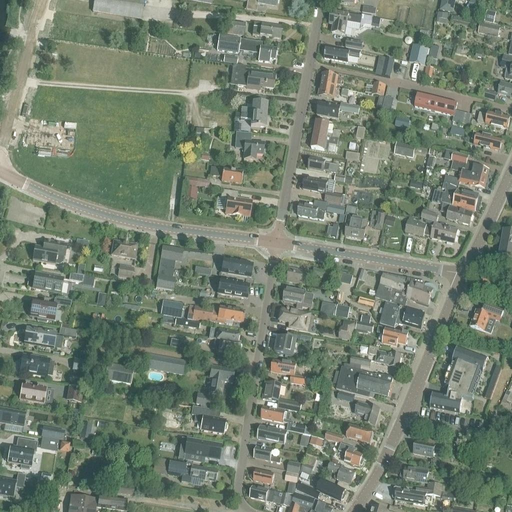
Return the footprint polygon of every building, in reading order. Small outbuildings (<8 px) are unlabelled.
[(141,20),(142,17),(144,0),(95,0),(93,13),(141,20)] [(276,8),(277,0),(229,0),(247,3),(246,11),(257,13),(258,5),(276,8)] [(442,0),(440,11),(453,14),(455,0),(442,0)] [(469,4),(467,14),(479,17),(481,7),(469,4)] [(375,16),(377,10),(364,8),(363,14),(375,16)] [(498,26),(500,14),(487,11),(484,23),(498,26)] [(330,25),(330,26),(334,26),(333,30),(332,34),(345,36),(345,33),(346,29),(360,31),(365,28),(372,30),(373,27),(374,19),(362,17),(362,18),(332,13),(330,25)] [(439,14),(437,24),(442,25),(443,20),(448,21),(449,16),(439,14)] [(374,19),(373,27),(380,28),(382,20),(374,19)] [(243,37),(245,25),(225,22),(224,34),(243,37)] [(280,40),(282,28),(254,24),(252,37),(280,40)] [(498,39),(500,28),(481,24),(478,35),(498,39)] [(219,37),(217,51),(238,54),(238,52),(259,55),(258,62),(268,64),(269,60),(275,61),(277,50),(261,48),(262,43),(219,37)] [(362,52),(363,44),(347,41),(346,49),(362,52)] [(437,61),(440,48),(432,47),(429,60),(437,61)] [(342,52),(327,49),(325,60),(347,64),(348,57),(359,59),(360,54),(342,51),(342,52)] [(425,66),(428,53),(413,49),(410,63),(425,66)] [(511,58),(504,56),(501,69),(507,70),(505,80),(511,81),(511,58)] [(376,70),(375,75),(389,78),(393,61),(385,59),(383,71),(376,70)] [(233,66),(232,72),(239,72),(237,87),(246,88),(246,90),(259,91),(260,89),(273,90),(275,77),(245,73),(245,67),(233,66)] [(320,86),(336,89),(337,85),(340,86),(341,81),(338,81),(338,78),(322,75),(320,86)] [(511,98),(511,87),(501,84),(499,90),(500,91),(498,95),(510,98),(509,98),(511,98)] [(384,98),(386,87),(375,85),(373,96),(384,98)] [(335,92),(336,89),(320,86),(318,97),(334,100),(335,97),(338,97),(339,93),(335,92)] [(461,124),(463,114),(456,112),(458,104),(388,87),(383,111),(413,118),(415,108),(454,117),(453,122),(461,124)] [(496,102),(498,95),(486,92),(484,99),(496,102)] [(242,109),(241,114),(266,117),(267,104),(265,104),(266,98),(253,97),(253,103),(252,110),(242,109)] [(360,109),(360,108),(341,104),(340,109),(320,105),(317,117),(333,120),(333,116),(339,117),(339,114),(342,114),(342,113),(359,116),(360,109)] [(265,129),(266,117),(241,114),(241,120),(251,121),(251,128),(265,129)] [(463,114),(461,124),(469,126),(471,116),(463,114)] [(478,124),(486,126),(507,131),(510,119),(488,114),(488,116),(480,114),(478,124)] [(316,122),(314,136),(339,141),(340,133),(334,131),(334,135),(328,134),(329,125),(316,122)] [(464,138),(465,130),(453,127),(451,135),(464,138)] [(363,141),(366,130),(358,129),(356,140),(363,141)] [(263,156),(264,144),(250,143),(251,135),(239,134),(236,134),(235,150),(244,151),(243,161),(257,162),(257,156),(263,156)] [(500,153),(502,141),(474,135),(472,142),(482,144),(481,146),(484,146),(483,149),(500,153)] [(314,136),(311,150),(336,154),(339,141),(314,136)] [(395,155),(414,159),(416,148),(397,144),(395,155)] [(359,163),(360,156),(347,154),(346,161),(359,163)] [(446,154),(445,160),(452,162),(453,162),(451,170),(460,173),(477,177),(487,180),(489,170),(469,166),(467,165),(468,158),(454,155),(446,154)] [(309,161),(308,166),(309,166),(308,171),(323,173),(324,172),(337,174),(339,166),(325,164),(325,162),(311,159),(310,161),(309,161)] [(241,185),(243,173),(211,169),(210,177),(222,179),(221,182),(241,185)] [(445,177),(444,184),(459,188),(460,183),(464,184),(485,189),(487,180),(477,177),(460,173),(459,180),(445,177)] [(351,186),(352,179),(336,176),(334,183),(345,184),(351,186)] [(208,189),(209,182),(186,178),(185,186),(208,189)] [(343,197),(326,193),(328,185),(321,183),(305,179),(303,191),(319,194),(319,193),(326,194),(325,203),(341,206),(344,207),(346,198),(343,197)] [(459,189),(458,189),(444,185),(442,190),(446,191),(445,194),(435,192),(432,204),(442,207),(443,205),(475,213),(479,198),(458,192),(459,189)] [(187,189),(185,200),(196,201),(198,190),(187,189)] [(249,218),(252,203),(237,200),(238,193),(222,191),(221,199),(228,200),(227,203),(226,203),(224,211),(226,211),(226,215),(249,218)] [(300,206),(298,217),(316,220),(324,222),(325,217),(326,213),(344,217),(345,209),(329,205),(328,210),(326,211),(300,206)] [(451,207),(445,206),(444,206),(441,214),(449,216),(447,221),(470,227),(473,215),(451,209),(451,207)] [(437,224),(439,217),(423,212),(421,220),(437,224)] [(377,213),(374,230),(382,231),(386,215),(377,213)] [(363,241),(366,229),(367,221),(349,218),(348,225),(346,237),(363,241)] [(433,230),(426,228),(426,227),(408,222),(405,233),(424,238),(424,236),(431,238),(431,240),(455,245),(458,231),(434,225),(433,230)] [(511,246),(511,233),(503,232),(501,245),(511,246)] [(43,249),(38,248),(35,248),(33,262),(55,266),(55,265),(59,266),(63,264),(64,258),(65,258),(67,246),(54,243),(45,242),(43,249)] [(135,261),(137,248),(137,247),(114,242),(111,257),(135,261)] [(511,246),(501,245),(499,258),(511,260),(511,246)] [(163,247),(159,268),(174,271),(175,263),(180,264),(183,250),(163,247)] [(251,279),(253,266),(223,261),(221,274),(251,279)] [(132,280),(134,269),(120,267),(118,277),(132,280)] [(159,268),(156,289),(173,292),(175,279),(172,278),(174,271),(159,268)] [(305,287),(307,273),(290,270),(287,283),(305,287)] [(314,270),(312,277),(326,280),(327,272),(314,270)] [(362,272),(359,280),(365,282),(368,273),(362,272)] [(494,293),(499,277),(482,272),(477,290),(485,293),(486,290),(494,293)] [(338,274),(337,280),(351,284),(353,277),(338,274)] [(60,295),(63,280),(36,275),(33,290),(35,290),(35,291),(39,292),(40,291),(60,295)] [(70,275),(69,282),(83,284),(84,277),(70,275)] [(384,275),(375,300),(393,305),(404,309),(407,300),(428,308),(431,299),(433,298),(434,295),(435,293),(434,291),(432,289),(430,288),(428,287),(425,288),(424,288),(424,283),(384,275)] [(247,300),(249,287),(220,281),(217,295),(247,300)] [(311,313),(313,302),(305,300),(306,294),(286,290),(284,303),(297,306),(296,311),(302,312),(302,309),(310,310),(309,313),(311,313)] [(71,302),(57,300),(56,306),(70,309),(71,302)] [(32,306),(29,314),(33,315),(32,318),(38,319),(38,322),(46,324),(54,325),(56,311),(55,311),(56,306),(33,302),(32,306)] [(182,307),(183,307),(183,305),(163,302),(160,317),(181,320),(182,307)] [(336,306),(329,305),(323,304),(320,315),(333,318),(336,306)] [(401,309),(393,306),(386,304),(380,326),(394,330),(396,325),(420,332),(425,315),(408,310),(408,311),(401,309)] [(338,306),(336,316),(348,319),(351,309),(338,306)] [(500,323),(504,312),(487,306),(484,314),(476,311),(470,328),(484,333),(489,320),(500,323)] [(189,309),(187,321),(192,322),(211,325),(211,322),(225,325),(226,321),(243,324),(243,322),(245,322),(246,321),(247,317),(246,316),(244,316),(245,313),(225,310),(219,309),(218,314),(213,313),(213,311),(194,308),(194,310),(189,309)] [(290,328),(302,331),(304,324),(302,323),(304,315),(282,310),(280,323),(290,325),(290,328)] [(199,330),(200,324),(163,318),(162,324),(199,330)] [(373,334),(374,326),(358,323),(356,331),(373,334)] [(339,340),(352,343),(355,328),(344,326),(344,330),(341,330),(339,340)] [(75,339),(76,332),(68,331),(61,329),(59,329),(58,336),(75,339)] [(61,351),(63,339),(56,338),(56,335),(27,330),(24,345),(54,350),(54,349),(61,351)] [(385,335),(383,345),(397,348),(397,344),(406,346),(406,344),(407,344),(408,341),(407,340),(408,335),(386,330),(385,335)] [(216,342),(237,345),(239,335),(212,331),(212,336),(217,337),(216,342)] [(278,339),(275,353),(293,357),(297,340),(300,341),(300,337),(290,335),(290,339),(289,339),(288,341),(278,339)] [(240,346),(237,345),(216,342),(216,343),(219,343),(218,348),(213,347),(212,352),(218,353),(238,356),(240,346)] [(198,354),(199,348),(181,344),(180,350),(198,354)] [(399,369),(401,356),(397,355),(378,352),(379,349),(370,348),(368,355),(377,357),(375,364),(389,367),(399,369)] [(433,394),(430,409),(460,415),(463,400),(473,402),(474,398),(469,396),(478,372),(483,374),(488,360),(458,349),(453,363),(454,363),(445,389),(449,391),(448,397),(433,394)] [(184,377),(185,370),(186,363),(149,356),(146,370),(184,377)] [(49,362),(23,357),(22,362),(21,361),(20,363),(19,365),(19,367),(20,369),(21,370),(20,373),(46,377),(52,378),(55,363),(49,362)] [(361,367),(370,368),(372,362),(352,358),(349,370),(360,373),(361,367)] [(85,373),(87,364),(74,362),(73,370),(74,370),(72,379),(83,381),(84,373),(85,373)] [(271,365),(270,371),(272,372),(271,374),(291,377),(291,380),(290,384),(306,387),(306,386),(307,383),(307,379),(295,377),(296,371),(297,366),(273,362),(273,366),(271,365)] [(130,386),(133,370),(109,365),(107,376),(106,381),(130,386)] [(232,384),(234,371),(211,368),(209,381),(210,381),(208,394),(209,394),(208,396),(197,395),(195,406),(200,407),(200,408),(210,410),(210,408),(212,409),(214,397),(212,397),(212,395),(222,396),(225,383),(232,384)] [(383,376),(383,377),(377,375),(376,376),(360,373),(342,369),(337,391),(369,399),(370,398),(367,398),(368,393),(388,399),(394,378),(383,376)] [(300,414),(302,407),(280,402),(282,387),(266,384),(263,401),(278,403),(277,409),(300,414)] [(44,405),(46,389),(23,385),(20,399),(28,400),(27,402),(44,405)] [(80,405),(83,390),(66,388),(64,402),(80,405)] [(355,397),(339,393),(337,400),(353,404),(355,397)] [(511,399),(505,396),(502,404),(506,405),(507,402),(511,404),(511,399)] [(375,426),(379,410),(358,404),(354,416),(364,419),(363,423),(375,426)] [(192,409),(191,417),(195,417),(194,423),(201,424),(200,431),(223,435),(224,432),(226,431),(226,427),(225,425),(226,422),(218,420),(219,413),(212,412),(192,409)] [(261,412),(260,416),(261,418),(262,418),(262,420),(288,425),(287,433),(305,436),(305,435),(311,436),(312,430),(306,429),(306,428),(293,426),(293,423),(284,421),(284,419),(285,413),(279,412),(264,409),(264,411),(263,411),(261,412)] [(0,425),(23,429),(26,415),(0,410),(0,425)] [(82,424),(80,439),(89,440),(91,425),(82,424)] [(370,445),(370,444),(372,443),(373,439),(372,438),(373,432),(349,426),(346,438),(370,445)] [(285,446),(286,440),(287,434),(260,428),(258,441),(285,446)] [(63,442),(65,433),(43,429),(41,438),(42,439),(59,442),(63,442)] [(341,445),(342,445),(344,439),(327,434),(325,441),(333,443),(341,445)] [(303,436),(301,447),(309,449),(311,438),(303,436)] [(313,437),(311,444),(323,447),(325,441),(313,437)] [(42,439),(40,451),(57,454),(59,442),(42,439)] [(443,453),(445,442),(429,439),(425,444),(415,442),(413,456),(433,460),(435,451),(443,453)] [(218,462),(221,446),(181,440),(178,460),(183,461),(183,462),(204,465),(205,460),(218,462)] [(38,444),(19,441),(17,450),(11,449),(10,454),(8,454),(6,462),(9,462),(8,464),(22,466),(21,470),(29,471),(30,468),(32,468),(34,454),(36,454),(38,444)] [(61,443),(60,451),(68,452),(70,445),(61,443)] [(357,449),(342,445),(333,443),(330,451),(338,454),(339,452),(347,455),(345,463),(359,468),(360,466),(363,466),(364,461),(362,461),(364,455),(356,452),(357,449)] [(280,465),(281,459),(272,458),(273,452),(257,449),(255,460),(277,464),(280,465)] [(306,455),(300,473),(311,477),(317,459),(306,455)] [(186,464),(170,462),(167,476),(184,479),(183,484),(191,485),(191,479),(215,483),(217,472),(192,468),(193,465),(186,464)] [(299,476),(301,465),(289,463),(287,473),(299,476)] [(351,487),(356,474),(331,464),(327,473),(338,478),(337,481),(351,487)] [(400,477),(403,481),(428,485),(429,473),(405,469),(405,471),(403,471),(401,473),(400,477)] [(252,474),(251,479),(252,480),(254,480),(253,482),(272,486),(274,475),(256,471),(255,473),(254,473),(252,474)] [(0,496),(15,499),(15,500),(17,489),(23,490),(24,483),(25,477),(18,475),(17,483),(0,480),(0,496)] [(25,477),(24,483),(34,485),(35,479),(25,477)] [(302,485),(299,492),(318,501),(318,500),(320,496),(321,495),(341,504),(341,503),(342,501),(344,501),(346,497),(345,495),(346,493),(322,482),(318,492),(302,485)] [(427,490),(442,493),(443,487),(428,484),(427,490)] [(40,485),(39,495),(55,496),(56,486),(40,485)] [(110,494),(133,497),(134,488),(111,485),(110,494)] [(251,494),(250,496),(251,497),(250,499),(266,503),(266,502),(281,506),(281,507),(287,508),(290,497),(284,495),(275,493),(275,494),(269,492),(253,488),(252,493),(251,494)] [(394,489),(393,498),(394,500),(395,500),(395,502),(425,507),(430,508),(432,497),(434,498),(441,499),(442,493),(427,490),(417,489),(417,493),(408,492),(409,491),(395,488),(394,489)] [(332,511),(333,511),(325,509),(326,507),(319,505),(320,502),(295,494),(289,511),(332,511)] [(109,499),(109,502),(74,497),(71,511),(99,511),(100,510),(117,511),(125,511),(127,501),(109,499)]
